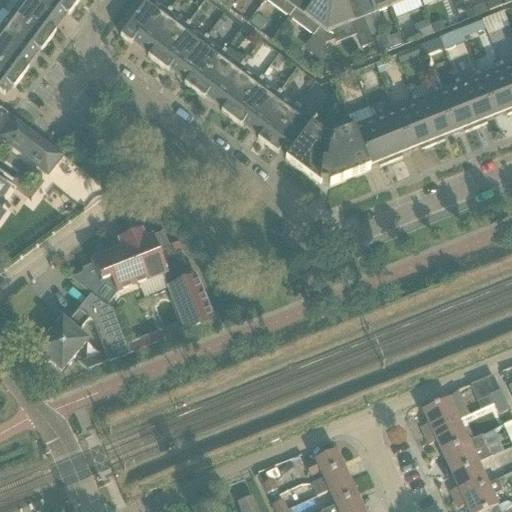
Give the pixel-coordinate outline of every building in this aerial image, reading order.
[(11,16),(49,43),(56,34),(52,31),(59,22),(29,0),(22,0),(13,13),(7,9),(5,11),(11,16)] [(29,0),(59,22),(65,15),(68,17),(76,6),(68,0),(29,0)] [(142,49),(168,13),(150,0),(148,0),(120,38),(131,46),(133,42),(142,49)] [(303,0),(266,0),(266,1),(268,2),(267,4),(286,18),(287,16),(290,19),(303,0)] [(325,46),(331,0),(330,0),(303,0),(290,19),(292,21),(291,22),(312,38),(308,44),(324,55),(325,46)] [(330,0),(331,0),(325,46),(338,41),(334,32),(350,26),(355,38),(357,37),(362,50),(372,46),(362,21),(363,20),(354,0),(330,0)] [(391,9),(387,0),(354,0),(363,20),(372,17),(379,14),(390,10),(391,9)] [(413,0),(387,0),(391,9),(413,0)] [(157,66),(186,27),(168,13),(142,49),(150,55),(147,59),(157,66)] [(0,36),(31,60),(38,51),(41,54),(49,43),(11,16),(0,30),(0,36)] [(178,76),(205,41),(186,27),(157,66),(167,73),(170,70),(178,76)] [(449,35),(439,39),(443,50),(444,51),(454,47),(449,35)] [(0,65),(21,81),(28,70),(25,68),(31,60),(0,36),(0,65)] [(194,93),(223,55),(205,41),(178,76),(186,82),(184,86),(194,93)] [(215,104),(241,68),(223,55),(194,93),(204,101),(206,97),(215,104)] [(511,64),(500,69),(511,99),(511,64)] [(0,94),(3,97),(10,88),(14,90),(21,81),(0,65),(0,94)] [(231,121),(260,82),(241,68),(215,104),(223,110),(221,113),(231,121)] [(511,115),(511,99),(500,69),(479,78),(495,118),(505,114),(506,118),(511,115)] [(495,118),(479,78),(458,86),(475,130),(487,126),(485,122),(495,118)] [(251,131),(278,96),(260,82),(231,121),(240,128),(243,125),(251,131)] [(475,130),(458,86),(436,95),(452,135),(462,131),(464,135),(475,130)] [(452,135),(436,95),(415,103),(433,148),(444,143),(443,139),(452,135)] [(267,148),(296,110),(278,96),(251,131),(260,137),(257,141),(267,148)] [(433,148),(415,103),(394,112),(410,152),(419,148),(421,152),(433,148)] [(314,123),(296,110),(267,148),(277,156),(280,152),(288,158),(311,128),(314,123)] [(410,152),(394,112),(373,120),(390,165),(402,160),(400,156),(410,152)] [(61,156),(16,120),(2,138),(47,173),(61,156)] [(390,165),(373,120),(352,128),(354,133),(368,169),(377,165),(379,169),(390,165)] [(368,169),(354,133),(330,142),(311,128),(288,158),(285,162),(320,188),(329,189),(369,173),(368,169)] [(49,207),(67,220),(75,209),(57,196),(49,207)] [(157,253),(154,244),(152,239),(144,242),(141,234),(119,243),(122,251),(93,262),(95,265),(82,270),(84,274),(70,280),(91,297),(91,296),(106,308),(117,295),(135,288),(137,283),(135,276),(142,272),(153,277),(164,273),(170,289),(168,290),(186,334),(213,323),(203,299),(195,280),(191,281),(180,255),(175,258),(171,248),(157,253)] [(63,322),(37,352),(38,353),(37,356),(47,365),(50,363),(61,373),(87,342),(77,334),(89,320),(94,324),(105,354),(109,363),(131,355),(127,346),(115,314),(106,308),(91,296),(91,297),(67,325),(63,322)] [(481,412),(485,410),(504,402),(493,377),(470,387),(478,405),(481,412)] [(458,422),(449,400),(424,411),(429,424),(421,428),(425,437),(458,422)] [(504,402),(494,406),(499,416),(508,412),(504,402)] [(468,442),(458,422),(425,437),(429,445),(437,442),(443,454),(468,442)] [(468,442),(443,454),(453,476),(478,465),(492,458),(489,451),(482,436),(468,442)] [(320,474),(322,476),(343,466),(336,451),(315,461),(316,462),(305,467),(310,478),(320,474)] [(487,485),(478,465),(453,476),(458,488),(450,492),(454,500),(487,485)] [(350,481),(343,466),(322,476),(324,480),(310,486),(316,498),(327,493),(327,492),(350,481)] [(357,497),(350,481),(327,492),(327,493),(329,492),(336,507),(357,497)] [(497,481),(487,485),(454,500),(458,509),(466,505),(469,511),(486,511),(497,507),(492,496),(502,492),(497,481)] [(279,491),(276,482),(263,486),(265,490),(267,496),(279,491)] [(363,511),(364,511),(357,497),(336,507),(325,511),(363,511)] [(239,511),(257,511),(252,498),(237,504),(239,511)] [(272,508),(273,511),(287,511),(283,502),(272,508)]
